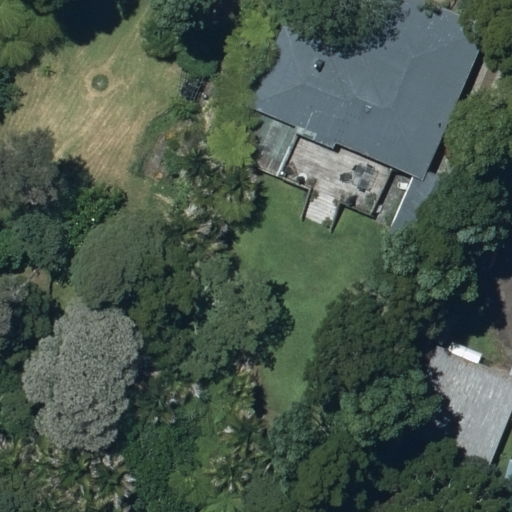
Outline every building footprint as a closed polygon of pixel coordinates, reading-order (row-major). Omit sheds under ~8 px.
[(420,185),(424,176),(488,33),(417,0),(371,0),(357,33),(296,7),(285,33),(279,30),(244,111),(292,131),(289,139),(327,156),(329,150),(412,182),(420,185)] [(412,182),(388,238),(428,255),(456,190),(424,176),(420,185),(412,182)] [(397,445),(485,478),(511,403),(511,389),(431,359),(397,445)] [(511,360),(503,383),(511,386),(511,360)] [(260,475),(320,493),(331,452),(271,434),(260,475)]
